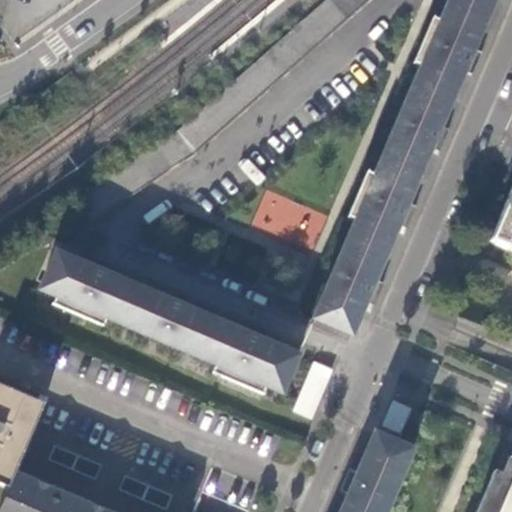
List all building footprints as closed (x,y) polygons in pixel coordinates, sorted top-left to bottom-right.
[(198,154),(372,0),(329,0),(179,133),(76,202),(92,226),(198,154)] [(452,0),(442,25),(423,69),(377,177),(358,221),(324,302),(319,313),(321,322),(353,336),(369,298),(376,302),(384,285),(376,281),(401,222),(408,225),(416,208),(408,204),(434,144),(441,148),(449,131),(440,127),(467,68),(474,71),(481,54),(473,50),(494,0),(452,0)] [(423,69),(442,25),(435,22),(416,66),(423,69)] [(352,219),(358,221),(377,177),(371,175),(352,219)] [(511,192),(490,242),(511,251),(511,192)] [(268,387),(284,394),(299,356),(262,340),(265,333),(247,326),(244,333),(186,308),(188,302),(171,294),(168,301),(109,275),(112,269),(95,261),(92,268),(58,254),(45,285),(43,290),(59,297),(108,318),(219,366),(268,387)] [(108,318),(59,297),(55,306),(104,327),(108,318)] [(298,400),(292,412),(311,420),(333,371),(314,363),(298,400)] [(264,395),(268,387),(219,366),(215,374),(264,395)] [(112,511),(20,472),(42,422),(49,406),(38,401),(0,385),(0,483),(12,489),(1,511),(112,511)] [(381,426),(400,434),(410,408),(391,400),(381,426)] [(387,511),(413,450),(375,434),(358,473),(351,470),(343,487),(351,491),(341,511),(387,511)] [(499,476),(493,474),(476,511),(511,511),(511,458),(508,457),(499,476)]
